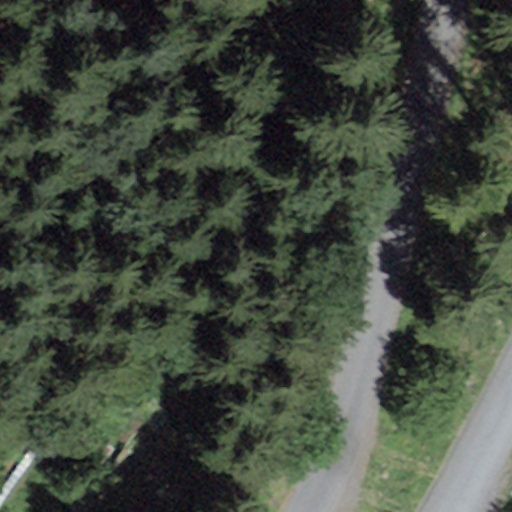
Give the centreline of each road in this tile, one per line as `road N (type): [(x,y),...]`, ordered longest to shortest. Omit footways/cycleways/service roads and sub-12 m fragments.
road 1 (unclassified): [(439,0),(378,302),(338,450),(308,511)]
road 2 (unclassified): [(445,511),(511,387)]
